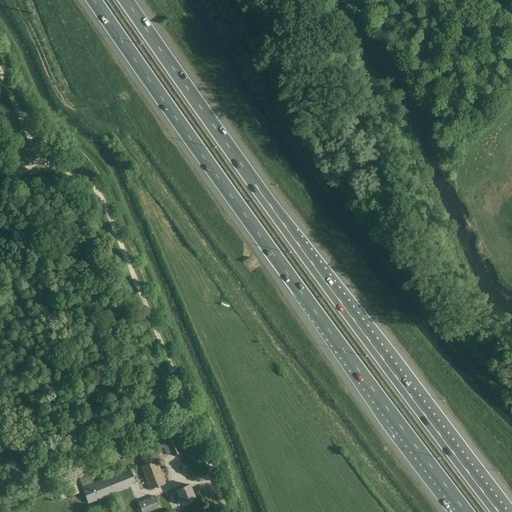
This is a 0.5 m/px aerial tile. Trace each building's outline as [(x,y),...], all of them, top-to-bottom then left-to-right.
[(182,453),(177,439),(168,442),(173,457),(182,453)] [(161,470),(157,461),(141,467),(150,490),(166,484),(163,475),(166,474),(164,469),(161,470)] [(94,483),(82,487),(89,504),(129,488),(128,486),(136,482),(130,468),(94,483)] [(197,501),(190,485),(177,490),(177,491),(170,494),(173,502),(180,499),(183,506),(197,501)] [(148,511),(159,508),(155,496),(138,503),(141,511),(148,511)]
